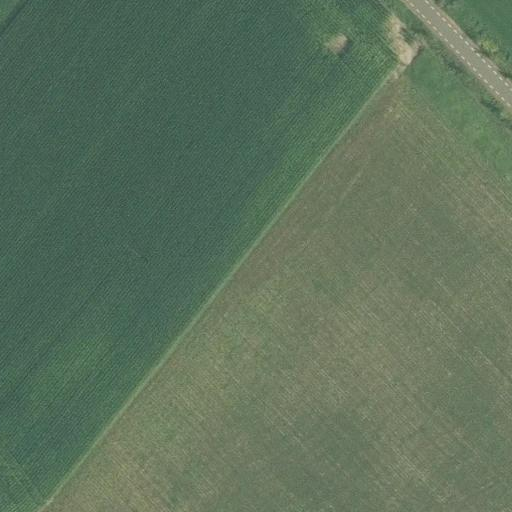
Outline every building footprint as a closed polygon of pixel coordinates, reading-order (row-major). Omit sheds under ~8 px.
[(395,162),(379,180),(417,209),(440,182),(450,190),(463,170),(455,163),(448,172),(428,158),(414,177),(395,162)] [(464,238),(455,249),(484,273),(511,243),(511,237),(493,220),(509,203),(508,201),(511,197),(511,186),(502,177),(471,208),(474,212),(456,232),(464,238)] [(371,256),(357,276),(390,300),(404,283),(392,274),(400,263),(367,239),(360,249),(371,256)] [(329,288),(317,305),(350,328),(365,311),(354,303),(360,294),(328,270),(320,281),(329,288)] [(318,362),(331,342),(320,333),(328,322),(295,298),(286,310),(298,319),(285,338),(318,362)] [(511,370),(503,354),(483,363),(501,396),(511,391),(511,370)] [(501,396),(483,363),(464,374),(482,406),(501,396)] [(228,405),(264,431),(279,408),(256,391),(263,382),(245,368),(237,378),(244,384),(228,405)] [(482,406),(464,374),(445,384),(463,416),(482,406)] [(463,416),(445,384),(426,394),(444,427),(463,416)] [(444,427),(426,394),(407,404),(425,437),(444,427)] [(425,437),(407,404),(388,414),(406,447),(425,437)] [(225,432),(250,451),(264,431),(227,405),(214,425),(206,418),(198,429),(218,443),(225,432)] [(171,487),(204,511),(205,511),(219,494),(194,474),(202,462),(183,448),(174,459),(184,466),(171,487)] [(314,451),(301,468),(331,491),(344,474),(314,451)] [(331,491),(301,468),(289,486),(319,508),(331,491)] [(316,511),(319,508),(289,486),(276,503),(287,511),(316,511)] [(204,511),(171,487),(156,506),(148,500),(142,508),(146,511),(204,511)] [(287,511),(276,503),(269,511),(287,511)]
